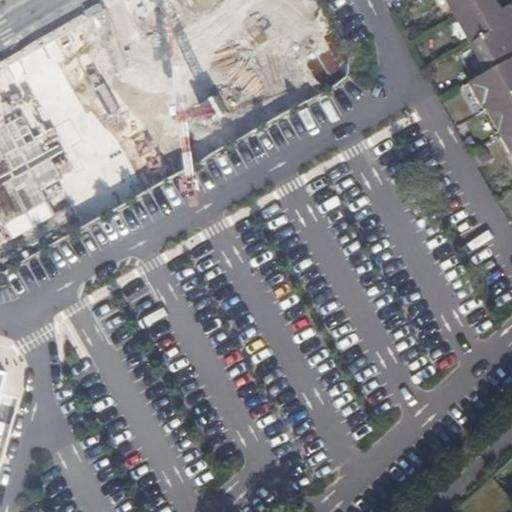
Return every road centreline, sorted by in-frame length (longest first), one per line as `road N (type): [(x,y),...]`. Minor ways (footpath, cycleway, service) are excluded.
road 1 (unknown): [(175,0),(276,166)]
road 2 (unknown): [(276,0),(341,126)]
